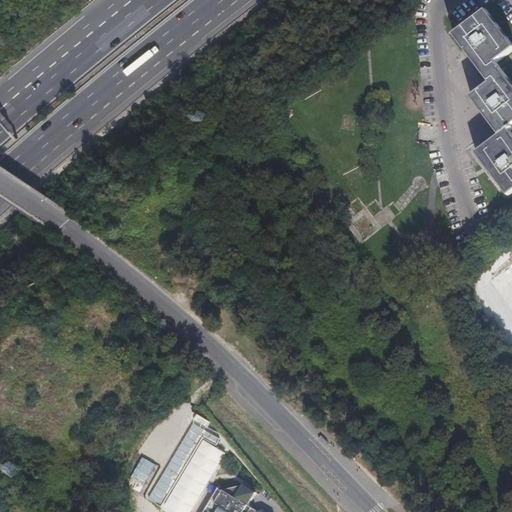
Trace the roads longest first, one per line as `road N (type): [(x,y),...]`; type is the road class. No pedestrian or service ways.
road 1 (tertiary): [(0,181),(164,307),(374,511)]
road 2 (trunk): [(0,186),(222,0)]
road 3 (trunk): [(144,0),(3,121)]
